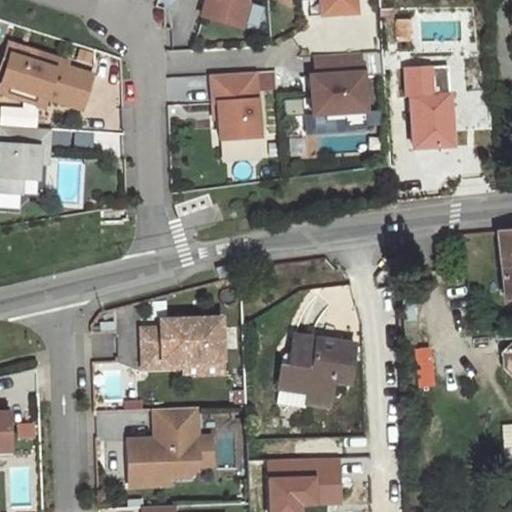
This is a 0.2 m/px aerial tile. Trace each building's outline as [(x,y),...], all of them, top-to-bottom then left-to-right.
[(214,0),(207,0),(203,16),(222,22),(227,6),(214,2),(214,0)] [(248,4),(248,0),(214,0),(214,2),(227,6),(222,22),(241,27),(248,4)] [(359,14),(357,0),(320,0),(321,15),(359,14)] [(58,59),(8,43),(0,68),(0,74),(4,75),(0,85),(0,92),(43,106),(46,98),(81,109),(92,75),(66,67),(56,64),(58,59)] [(90,62),(93,54),(80,50),(77,58),(90,62)] [(361,52),(314,55),(316,75),(316,88),(310,88),(312,115),(324,114),(344,112),(365,111),(361,52)] [(68,62),(58,59),(56,64),(66,67),(68,62)] [(447,66),(432,67),(433,79),(447,78),(447,66)] [(404,68),(406,97),(410,96),(413,148),(451,146),(451,129),(449,95),(449,93),(443,93),(442,84),(433,85),(433,79),(432,67),(404,68)] [(255,72),(256,90),(276,89),(275,70),(255,72)] [(217,103),(219,140),(259,137),(256,90),(255,72),(210,74),(212,103),(217,103)] [(456,84),(442,84),(443,93),(449,93),(457,92),(456,84)] [(488,93),(475,94),(478,132),(491,131),(488,93)] [(395,94),(385,95),(386,105),(396,105),(395,94)] [(465,95),(449,95),(451,129),(466,128),(465,95)] [(0,125),(48,128),(49,110),(1,107),(0,119),(0,125)] [(365,111),(344,112),(345,118),(345,127),(366,126),(365,111)] [(49,129),(0,125),(0,192),(16,193),(17,179),(37,180),(38,164),(39,148),(48,149),(49,129)] [(259,137),(219,140),(221,162),(260,159),(259,137)] [(48,149),(39,148),(38,164),(47,164),(48,149)] [(0,194),(0,207),(17,208),(18,195),(0,194)] [(511,229),(497,232),(504,298),(511,297),(511,229)] [(234,263),(215,268),(218,279),(237,274),(234,263)] [(417,343),(414,294),(402,295),(405,344),(417,343)] [(179,327),(141,329),(142,367),(180,366),(180,360),(222,359),(220,318),(179,319),(179,327)] [(349,383),(355,344),(293,335),(289,365),(281,364),(277,390),(307,395),(306,404),(328,407),(331,380),(349,383)] [(433,348),(414,350),(418,388),(437,386),(433,348)] [(180,366),(181,374),(222,373),(222,359),(180,360),(180,366)] [(371,400),(374,382),(360,380),(357,398),(371,400)] [(307,395),(277,390),(276,400),(306,404),(307,395)] [(148,439),(127,440),(129,486),(167,485),(167,477),(188,476),(198,466),(197,437),(196,407),(153,409),(154,439),(154,444),(148,445),(148,439)] [(101,472),(120,471),(118,436),(146,434),(145,408),(98,411),(101,472)] [(0,450),(8,450),(7,413),(0,412),(0,450)] [(511,422),(500,426),(505,448),(511,446),(511,422)] [(211,437),(197,437),(198,466),(212,465),(211,437)] [(299,511),(299,507),(341,505),(340,458),(265,461),(267,508),(269,508),(269,511),(299,511)]
